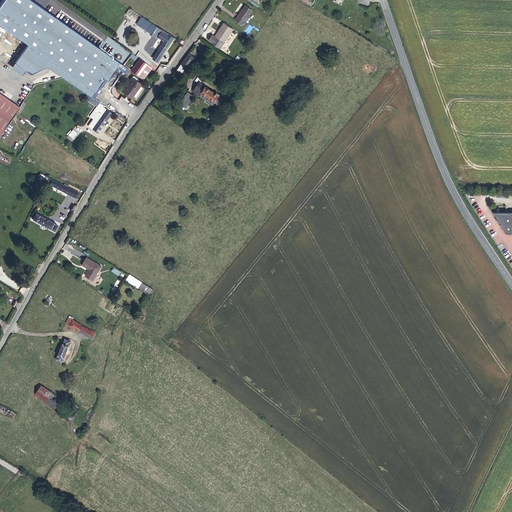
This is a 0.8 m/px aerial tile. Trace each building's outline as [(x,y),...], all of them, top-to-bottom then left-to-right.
[(51,58),(53,59),(94,89),(103,76),(106,78),(115,66),(117,68),(120,64),(118,62),(32,0),(2,0),(0,3),(0,20),(28,41),(15,60),(19,62),(30,71),(46,63),(51,60),(50,60),(51,58)] [(227,20),(235,25),(245,11),(237,6),(227,20)] [(146,29),(150,24),(139,17),(136,22),(146,29)] [(159,31),(150,24),(146,29),(145,30),(155,37),(158,33),(159,31)] [(210,36),(218,42),(226,31),(217,25),(210,36)] [(164,37),(158,33),(155,37),(161,41),(151,55),(156,59),(169,39),(164,36),(164,37)] [(184,55),(176,66),(182,70),(190,59),(184,55)] [(92,97),(106,78),(103,76),(94,89),(53,59),(51,60),(46,63),(54,69),(92,97)] [(133,62),(128,68),(137,75),(141,68),(138,66),(133,62)] [(182,70),(176,66),(171,73),(177,77),(182,70)] [(139,84),(129,77),(119,90),(129,97),(139,84)] [(185,89),(176,102),(185,108),(193,95),(185,89)] [(215,98),(202,90),(198,95),(211,104),(215,98)] [(16,110),(19,105),(0,91),(0,110),(11,118),(16,110)] [(106,112),(100,106),(86,123),(94,128),(106,112)] [(0,136),(11,118),(0,110),(0,136)] [(67,135),(72,139),(77,132),(72,129),(67,135)] [(70,156),(50,143),(46,150),(66,162),(70,156)] [(54,188),(50,195),(72,206),(75,199),(54,188)] [(511,217),(496,217),(496,214),(492,213),(492,217),(488,217),(494,225),(493,226),(494,228),(496,228),(501,238),(511,238),(511,217)] [(42,222),(38,220),(36,224),(35,223),(34,225),(55,237),(58,231),(42,222)] [(88,264),(83,270),(90,275),(86,282),(94,286),(102,272),(88,264)] [(137,287),(141,281),(129,274),(125,280),(137,287)] [(138,288),(149,295),(153,289),(141,282),(138,288)] [(91,348),(95,341),(89,338),(90,336),(87,334),(86,336),(74,328),(70,334),(91,348)] [(104,347),(95,341),(91,348),(99,354),(104,347)] [(72,348),(68,346),(57,364),(62,367),(72,348)] [(61,419),(69,408),(62,402),(59,405),(41,390),(37,395),(51,406),(49,408),(61,419)] [(72,411),(69,408),(61,419),(64,421),(72,411)] [(16,419),(0,409),(0,416),(12,424),(16,419)]
